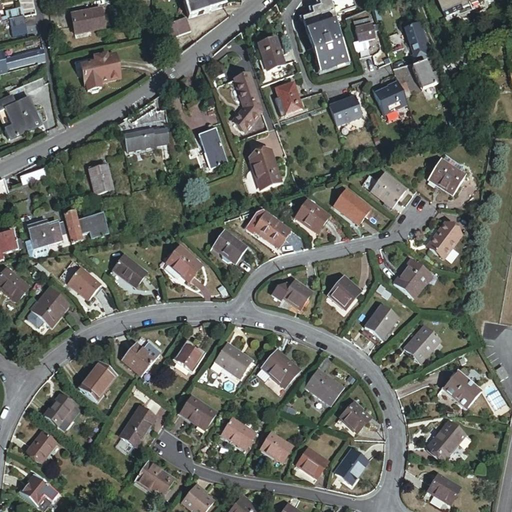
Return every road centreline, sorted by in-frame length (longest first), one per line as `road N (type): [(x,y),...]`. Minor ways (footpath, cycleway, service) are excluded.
road 1 (residential): [(0,171),(138,101),(262,0)]
road 2 (residential): [(382,511),(394,462),(389,415),(373,378),(302,332),(236,312)]
road 3 (residential): [(236,312),(173,314),(97,332),(20,387)]
road 4 (residential): [(236,312),(260,273),(382,241),(418,216)]
road 5 (residential): [(366,511),(191,472),(169,455)]
